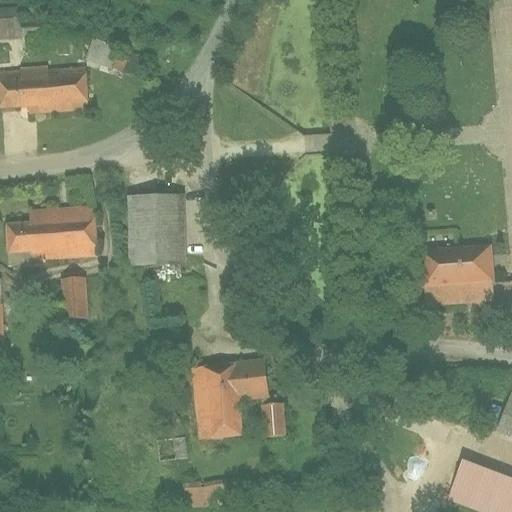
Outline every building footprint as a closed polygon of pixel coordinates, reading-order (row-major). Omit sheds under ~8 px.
[(23,19),(0,19),(0,37),(24,37),(23,19)] [(130,53),(89,39),(82,57),(123,71),(130,53)] [(91,68),(0,72),(0,110),(93,106),(91,68)] [(189,197),(129,198),(131,266),(158,266),(158,284),(190,284),(190,264),(189,197)] [(93,209),(14,213),(16,262),(96,259),(93,209)] [(494,249),(424,254),(426,292),(427,309),(497,304),(496,289),(494,249)] [(93,280),(78,280),(77,318),(92,318),(93,280)] [(264,365),(192,372),(199,442),(243,438),(240,404),(268,402),(264,365)] [(282,407),(262,411),(266,439),(286,436),(282,407)] [(511,511),(511,474),(469,460),(454,503),(479,511),(511,511)] [(269,477),(181,488),(184,511),(272,501),(269,477)]
